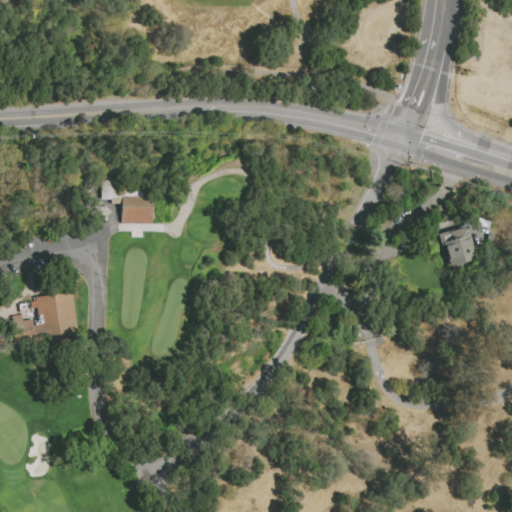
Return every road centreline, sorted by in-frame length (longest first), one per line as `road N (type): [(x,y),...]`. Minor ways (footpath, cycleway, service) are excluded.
road 1 (residential): [(337,257),(264,379),(217,430),(145,478)]
road 2 (residential): [(329,275),(352,295),(394,392),(462,407),(511,386)]
road 3 (primary): [(201,110),(280,113),(404,140)]
road 4 (primary): [(0,121),(201,110)]
road 5 (primary): [(511,153),(461,135),(445,118),(437,46)]
road 6 (residential): [(404,140),(337,257)]
